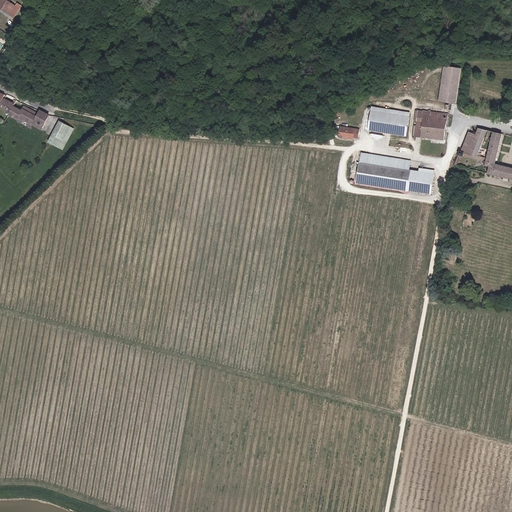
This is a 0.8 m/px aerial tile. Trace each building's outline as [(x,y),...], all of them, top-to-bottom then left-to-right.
[(14,17),(22,6),(18,3),(16,6),(6,0),(0,0),(0,6),(3,9),(3,10),(14,17)] [(35,10),(39,4),(33,0),(29,6),(35,10)] [(441,101),(458,103),(463,68),(445,66),(441,101)] [(15,104),(4,98),(0,105),(0,106),(11,112),(14,106),(15,104)] [(42,129),(49,115),(41,111),(39,114),(25,107),(22,111),(14,106),(11,112),(9,115),(18,119),(19,117),(42,129)] [(410,113),(373,107),(372,111),(409,117),(410,113)] [(444,140),(448,114),(438,113),(438,116),(425,115),(426,111),(419,110),(419,111),(416,110),(414,121),(417,121),(417,126),(416,136),(444,140)] [(406,136),(409,117),(372,111),(369,130),(406,136)] [(65,136),(70,127),(61,122),(54,136),(60,139),(62,135),(65,136)] [(63,149),(74,129),(70,127),(65,136),(62,135),(60,139),(54,136),(50,142),(63,149)] [(358,138),(359,130),(341,127),(339,137),(353,139),(353,137),(358,138)] [(477,156),(488,130),(479,128),(476,135),(469,132),(462,152),(460,151),(459,155),(464,156),(476,159),(477,156)] [(511,168),(495,164),(497,158),(502,134),(494,132),(488,156),(488,158),(487,162),(486,165),(490,166),(488,173),(511,179),(511,168)] [(431,194),(434,174),(410,170),(411,161),(362,153),(357,182),(431,194)]
